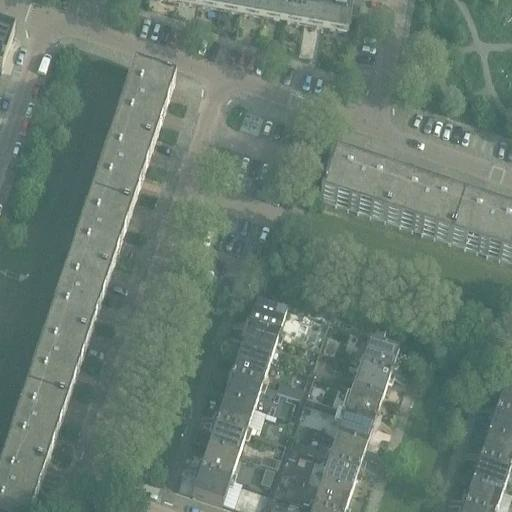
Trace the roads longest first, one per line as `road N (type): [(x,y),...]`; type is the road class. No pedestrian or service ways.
road 1 (residential): [(221,79),(81,486),(153,511)]
road 2 (residential): [(221,79),(51,24)]
road 3 (residential): [(374,129),(221,79)]
road 4 (residential): [(0,175),(51,24)]
road 5 (residential): [(511,179),(374,129)]
road 6 (residential): [(374,129),(398,0)]
